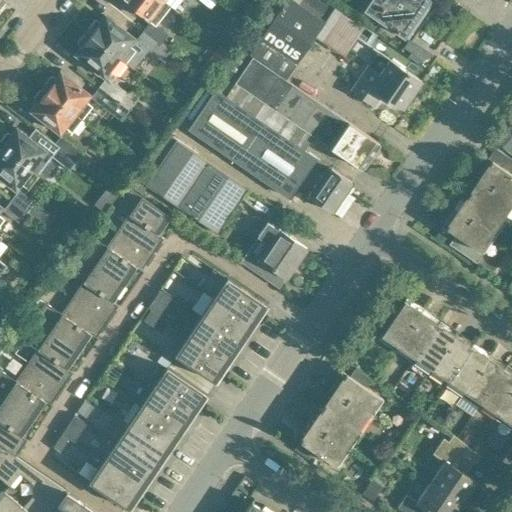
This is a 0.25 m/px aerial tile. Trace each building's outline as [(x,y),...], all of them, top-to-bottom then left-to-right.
[(169,7),(160,0),(121,0),(149,22),(143,30),(168,50),(171,45),(164,39),(169,33),(156,23),(169,7)] [(285,78),(315,35),(324,21),(293,0),(285,0),(249,53),(285,78)] [(434,4),(427,0),(370,0),(364,9),(410,40),(434,4)] [(135,40),(104,16),(99,23),(97,21),(94,21),(85,32),(125,63),(133,69),(149,49),(136,39),(135,40)] [(168,50),(143,30),(136,39),(149,49),(152,52),(153,50),(163,57),(168,50)] [(80,47),(75,54),(105,78),(99,86),(118,102),(129,110),(137,100),(126,92),(127,91),(112,79),(125,63),(85,32),(77,43),(78,45),(80,47)] [(285,78),(249,53),(238,46),(210,85),(304,149),(313,135),(361,168),(379,142),(285,78)] [(402,108),(421,80),(373,47),(372,48),(377,52),(351,91),(373,105),(380,94),(402,108)] [(90,96),(60,73),(55,79),(53,77),(50,78),(42,89),(81,119),(93,105),(86,100),(90,96)] [(288,197),(315,157),(304,149),(210,85),(208,84),(181,117),(191,123),(187,129),(288,197)] [(99,86),(91,96),(122,119),(129,110),(118,102),(99,86)] [(81,119),(42,89),(33,99),(34,102),(36,104),(31,111),(60,134),(66,126),(72,131),(81,119)] [(6,134),(0,142),(0,146),(37,175),(48,160),(52,156),(70,170),(77,161),(54,143),(34,128),(27,138),(16,129),(11,136),(9,134),(6,134)] [(86,150),(63,132),(54,143),(77,161),(86,150)] [(217,232),(248,187),(176,138),(168,133),(130,183),(143,192),(148,185),(217,232)] [(0,176),(16,189),(22,182),(28,186),(37,175),(0,146),(0,176)] [(511,174),(508,172),(511,165),(511,159),(494,148),(487,159),(490,161),(479,177),(511,199),(511,174)] [(331,212),(351,182),(328,166),(308,196),(331,212)] [(511,201),(511,199),(479,177),(468,194),(501,217),(511,201)] [(128,211),(116,228),(153,253),(160,242),(155,240),(171,216),(130,188),(118,205),(128,211)] [(35,201),(19,189),(11,200),(27,212),(35,201)] [(501,217),(468,194),(457,210),(490,233),(501,217)] [(27,212),(11,200),(4,209),(20,221),(27,212)] [(457,210),(445,227),(455,234),(448,244),(476,262),(483,251),(479,249),(490,233),(457,210)] [(306,248),(278,228),(277,228),(267,221),(259,235),(260,235),(242,262),(271,282),(278,272),(286,277),(306,248)] [(153,253),(116,228),(106,244),(96,237),(84,256),(125,284),(140,262),(145,265),(153,253)] [(226,277),(223,275),(219,280),(181,255),(51,447),(89,473),(85,479),(88,481),(109,495),(190,375),(247,291),(226,277)] [(110,307),(125,284),(84,256),(73,272),(83,279),(71,296),(107,320),(114,310),(110,307)] [(247,291),(226,277),(226,278),(213,296),(254,325),(255,324),(265,309),(268,305),(247,291)] [(107,320),(71,296),(60,312),(44,302),(33,319),(80,351),(94,329),(99,332),(107,320)] [(397,346),(420,312),(404,300),(380,334),(397,346)] [(414,357),(437,323),(420,312),(397,346),(414,357)] [(242,343),(200,315),(188,334),(229,362),(239,347),(242,343)] [(64,374),(80,351),(33,319),(21,336),(37,347),(26,364),(61,388),(69,377),(64,374)] [(431,369),(454,335),(437,323),(414,357),(431,369)] [(447,380),(470,346),(454,335),(431,369),(447,380)] [(464,391),(487,357),(470,346),(447,380),(464,391)] [(480,402),(503,369),(487,357),(464,391),(480,402)] [(53,399),(61,388),(26,364),(15,381),(0,371),(0,394),(34,418),(49,396),(53,399)] [(207,394),(167,367),(166,366),(153,386),(194,414),(198,408),(206,395),(207,394)] [(497,414),(511,391),(511,374),(503,369),(480,402),(497,414)] [(379,397),(346,374),(334,391),(367,414),(379,397)] [(194,414),(153,386),(140,405),(181,433),(184,429),(194,414)] [(367,414),(334,391),(323,407),(356,430),(367,414)] [(511,424),(511,391),(497,414),(511,424)] [(34,418),(0,394),(0,445),(9,452),(15,456),(23,444),(19,441),(34,418)] [(181,433),(140,405),(127,424),(168,452),(171,448),(181,433)] [(356,430),(323,407),(311,424),(345,447),(356,430)] [(345,447),(311,424),(299,441),(333,464),(345,447)] [(458,469),(465,459),(461,456),(468,446),(453,435),(446,446),(441,443),(434,453),(443,460),(429,481),(461,502),(475,481),(458,469)] [(114,443),(102,461),(143,489),(145,486),(155,471),(156,470),(114,443)] [(0,463),(9,452),(0,445),(0,463)] [(9,452),(0,463),(0,478),(9,486),(20,473),(32,484),(34,494),(23,507),(4,491),(0,495),(0,511),(49,511),(65,490),(15,456),(9,452)] [(454,511),(461,502),(429,481),(416,500),(407,493),(398,505),(407,511),(429,511),(430,511),(454,511)] [(97,511),(65,490),(49,511),(97,511)] [(267,511),(251,501),(244,511),(267,511)]
